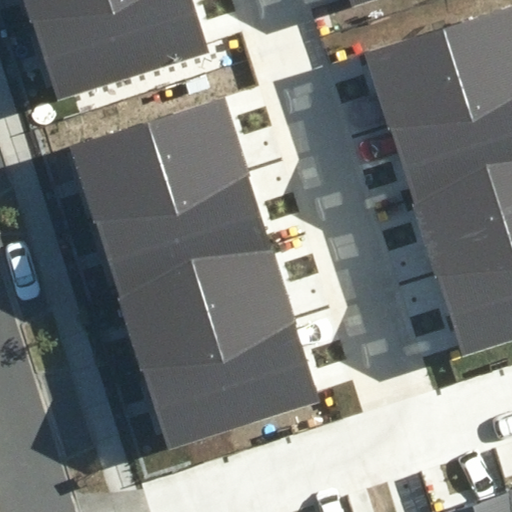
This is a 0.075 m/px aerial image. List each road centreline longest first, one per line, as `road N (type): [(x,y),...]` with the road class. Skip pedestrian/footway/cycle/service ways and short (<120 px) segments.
road 1 (residential): [(410,434),(271,0)]
road 2 (residential): [(410,434),(170,511)]
road 3 (residential): [(0,388),(38,511)]
